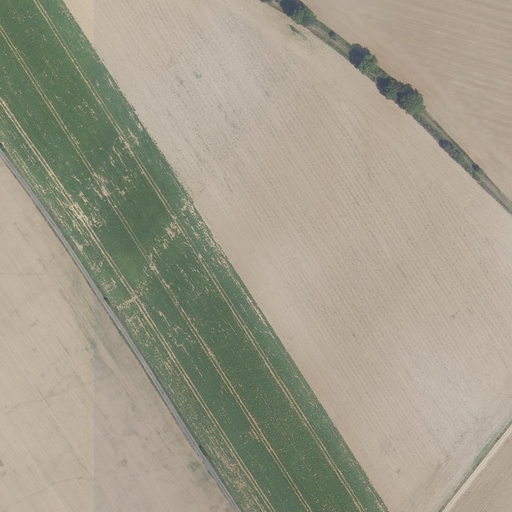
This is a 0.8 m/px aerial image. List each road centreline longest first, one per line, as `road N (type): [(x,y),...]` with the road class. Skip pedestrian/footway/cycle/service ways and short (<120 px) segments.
road 1 (track): [(236,511),(0,160)]
road 2 (track): [(263,0),(408,101),(511,208)]
